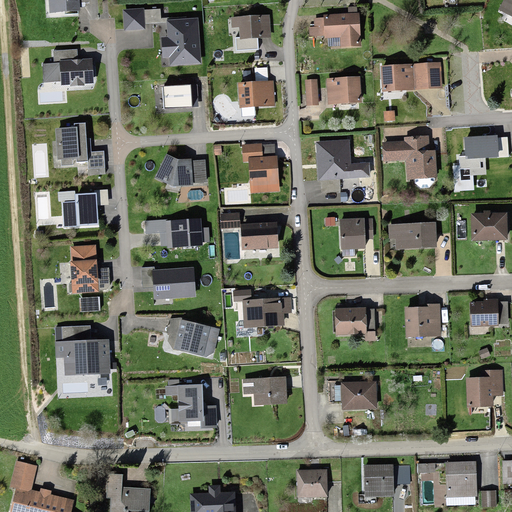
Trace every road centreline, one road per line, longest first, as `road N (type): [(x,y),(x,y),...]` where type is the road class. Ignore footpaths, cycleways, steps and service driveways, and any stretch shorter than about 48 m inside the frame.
road 1 (track): [(23,448),(0,31)]
road 2 (residential): [(311,452),(88,461),(0,442)]
road 3 (residential): [(303,290),(511,284)]
road 4 (residential): [(511,444),(311,452)]
road 5 (residential): [(293,136),(116,144)]
road 6 (residential): [(311,452),(303,290)]
road 7 (residential): [(303,290),(293,136)]
road 8 (residential): [(125,291),(116,144)]
road 9 (residential): [(293,136),(286,37),(293,0)]
road 10 (residential): [(116,144),(106,12)]
